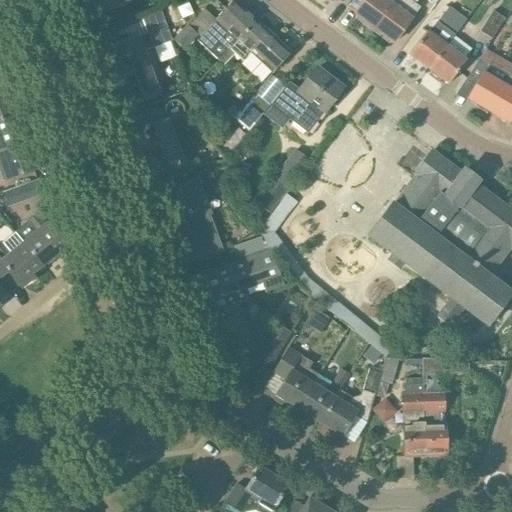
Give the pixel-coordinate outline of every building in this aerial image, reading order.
[(84,0),(91,17),(126,4),(136,0),(132,0),(126,3),(125,0),(84,0)] [(367,0),(356,16),(363,21),(363,24),(373,32),(392,6),(391,5),(383,0),(367,0)] [(408,0),(394,0),(391,5),(392,6),(373,32),(382,39),(385,38),(394,44),(420,9),(408,0)] [(480,14),(491,0),(481,0),(474,9),(480,14)] [(200,37),(196,41),(218,61),(228,51),(256,21),(234,1),(215,21),(200,37)] [(429,71),(447,47),(446,46),(466,21),(449,8),(437,23),(436,23),(428,33),(410,57),(429,71)] [(172,43),(162,12),(143,19),(154,49),(172,43)] [(493,12),(480,32),(492,40),(505,19),(493,12)] [(256,21),(228,51),(250,71),(261,82),(270,72),(271,74),(290,54),(279,43),(256,21)] [(185,52),(199,36),(189,27),(187,25),(173,40),(185,52)] [(158,94),(137,38),(96,54),(102,69),(112,65),(128,106),(158,94)] [(447,47),(429,71),(448,85),(466,62),(447,47)] [(480,59),(466,80),(475,86),(467,100),(477,105),(476,108),(485,113),(486,111),(488,112),(504,86),(509,76),(480,59)] [(341,91),(315,71),(299,92),(288,84),(270,108),(307,136),(341,91)] [(504,86),(488,112),(509,124),(511,120),(511,77),(509,76),(504,86)] [(0,121),(18,115),(7,87),(0,89),(0,121)] [(269,107),(257,97),(243,115),(255,125),(269,107)] [(0,121),(0,152),(28,142),(18,115),(0,121)] [(145,127),(141,118),(121,126),(129,148),(142,144),(151,170),(180,159),(166,122),(148,128),(147,126),(145,127)] [(0,170),(3,169),(7,182),(15,179),(34,172),(39,170),(28,142),(0,152),(0,170)] [(276,181),(257,205),(270,215),(288,191),(310,162),(295,150),(272,179),(276,181)] [(511,214),(431,153),(414,176),(416,177),(394,207),(392,205),(368,237),(392,255),(387,262),(398,271),(404,264),(449,298),(435,317),(450,329),(465,310),(487,327),(511,296),(487,278),(510,248),(511,249),(511,214)] [(37,181),(37,180),(18,187),(24,202),(46,194),(40,180),(37,181)] [(210,215),(197,181),(174,190),(181,208),(159,216),(164,231),(173,228),(186,264),(221,251),(208,216),(210,215)] [(286,195),(258,233),(275,233),(297,203),(287,196),(286,195)] [(15,233),(40,264),(51,255),(55,260),(67,249),(47,225),(46,226),(37,215),(15,233)] [(0,278),(8,272),(21,288),(33,277),(30,273),(40,264),(15,233),(3,244),(0,246),(0,278)] [(268,250),(258,254),(188,279),(191,287),(180,291),(187,311),(201,306),(205,318),(234,307),(247,302),(242,289),(260,283),(264,294),(282,288),(268,250)] [(234,307),(205,318),(204,318),(212,338),(216,337),(224,359),(249,349),(234,307)] [(291,333),(275,324),(256,358),(271,367),(291,333)] [(301,355),(289,348),(273,373),(285,381),(275,396),(297,410),(319,376),(308,370),(312,363),(300,356),(301,355)] [(384,359),(381,372),(381,373),(374,396),(375,397),(384,399),(389,384),(392,385),(399,360),(384,359)] [(443,360),(420,360),(420,367),(421,377),(443,376),(443,360)] [(334,399),(333,398),(318,423),(341,438),(355,415),(367,423),(375,397),(374,396),(381,373),(381,372),(369,369),(363,391),(362,391),(360,396),(352,399),(339,391),(334,399)] [(297,410),(318,423),(333,398),(324,393),(330,383),(319,376),(297,410)] [(404,392),(400,393),(402,428),(404,457),(424,456),(422,396),(421,379),(403,380),(404,392)] [(436,395),(422,396),(424,456),(446,455),(444,426),(436,426),(435,413),(437,413),(445,412),(444,395),(436,395)] [(287,486),(258,468),(244,490),(235,484),(223,504),(210,511),(243,511),(247,507),(250,509),(256,508),(262,511),(277,511),(282,503),(278,501),(287,486)] [(73,511),(63,499),(47,511),(88,511),(83,505),(74,511),(73,511)] [(328,511),(329,511),(308,499),(300,511),(328,511)]
